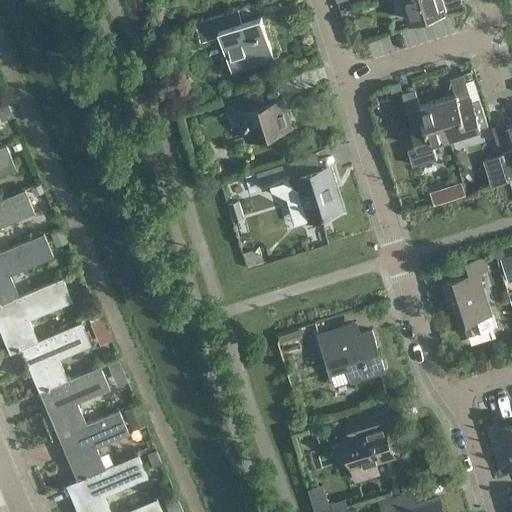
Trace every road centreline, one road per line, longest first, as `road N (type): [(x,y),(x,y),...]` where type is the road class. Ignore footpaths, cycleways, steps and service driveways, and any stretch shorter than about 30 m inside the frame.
road 1 (residential): [(444,390),(341,77)]
road 2 (residential): [(481,30),(341,77)]
road 3 (residential): [(485,511),(444,390)]
